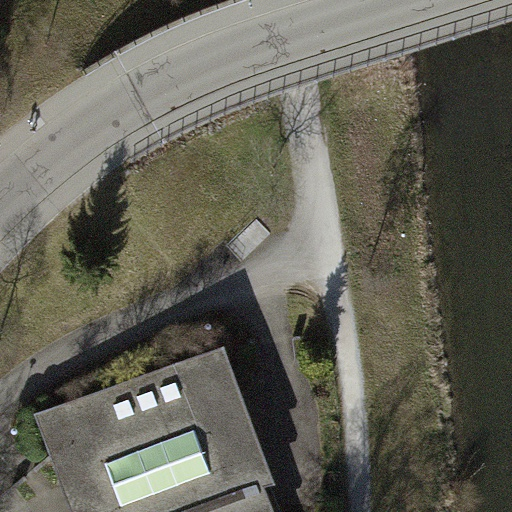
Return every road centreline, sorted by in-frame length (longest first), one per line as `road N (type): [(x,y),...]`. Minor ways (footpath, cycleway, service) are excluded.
road 1 (residential): [(431,0),(207,74),(143,104),(0,212)]
road 2 (track): [(326,245),(85,348),(0,404)]
road 3 (track): [(326,245),(352,385),(359,511)]
road 4 (track): [(283,0),(326,245)]
